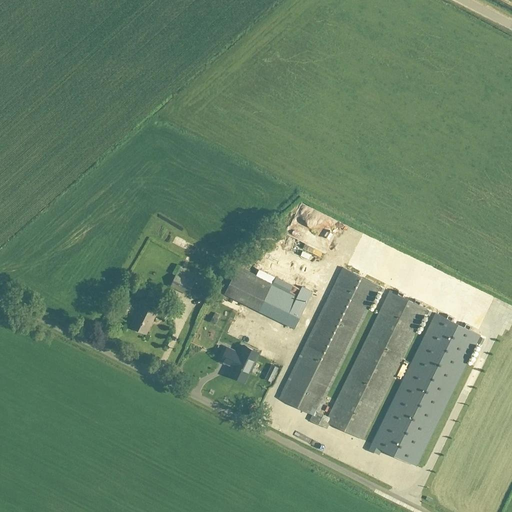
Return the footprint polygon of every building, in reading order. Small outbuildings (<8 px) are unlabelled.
[(237,268),(224,295),(294,329),(312,293),(302,288),(300,291),(274,277),(271,284),(237,268)] [(426,310),(389,292),(389,293),(328,417),(317,412),(379,286),(343,268),(279,399),(312,416),(309,421),(326,429),(329,424),(363,440),(362,439),(425,310),(426,310)] [(170,286),(188,295),(193,284),(175,275),(170,286)] [(145,335),(156,314),(149,310),(153,303),(143,298),(139,306),(141,307),(131,327),(145,335)] [(435,314),(368,451),(378,455),(380,450),(415,467),(479,336),(435,314)] [(227,349),(221,362),(233,368),(230,375),(242,382),(244,383),(246,378),(249,373),(250,373),(255,363),(254,362),(258,354),(244,347),(240,355),(227,349)]
